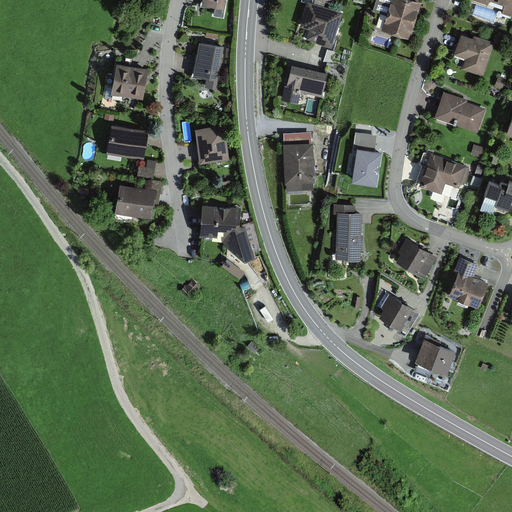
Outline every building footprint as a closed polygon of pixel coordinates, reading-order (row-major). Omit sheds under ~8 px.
[(229,0),(204,0),(204,4),(219,7),(217,17),(226,18),(229,0)] [(316,0),(316,2),(311,1),(305,25),(310,26),(306,41),(332,48),(343,10),(333,7),(335,0),(316,0)] [(416,37),(424,3),(411,0),(395,0),(388,30),(416,37)] [(511,14),(511,0),(482,0),(487,2),(487,0),(496,0),(506,3),(503,12),(511,14)] [(476,38),(465,34),(459,53),(470,57),(466,68),(486,75),(498,41),(478,34),(476,38)] [(226,47),(203,43),(198,75),(208,77),(207,85),(219,87),(226,47)] [(151,69),(119,64),(115,91),(147,96),(151,69)] [(327,74),(292,66),(285,98),(297,101),(300,90),(322,95),(327,74)] [(469,100),(445,93),(439,117),(479,129),(485,109),(468,104),(469,100)] [(150,131),(112,124),(107,151),(145,158),(150,131)] [(225,124),(201,126),(205,161),(229,159),(225,124)] [(313,132),(287,133),(288,184),(315,183),(313,132)] [(357,132),(354,148),(359,149),(354,179),(376,183),(381,151),(371,150),(373,135),(357,132)] [(470,167),(426,153),(416,184),(445,192),(448,183),(463,188),(470,167)] [(140,166),(139,176),(152,178),(155,160),(147,159),(146,166),(140,166)] [(500,184),(489,181),(483,201),(508,210),(511,199),(511,181),(509,181),(508,184),(501,181),(500,184)] [(157,191),(121,185),(117,211),(153,216),(157,191)] [(335,213),(341,213),(339,258),(354,258),(360,258),(362,213),(354,213),(354,205),(335,204),(335,213)] [(262,256),(250,222),(244,224),(245,209),(206,206),(204,235),(228,236),(238,265),(262,256)] [(440,255),(411,241),(402,258),(431,272),(440,255)] [(454,294),(482,307),(491,286),(475,278),(481,265),(464,257),(456,273),(462,276),(454,294)] [(228,259),(222,267),(240,280),(246,273),(228,259)] [(416,307),(391,295),(380,315),(405,328),(416,307)] [(460,350),(429,339),(422,360),(452,371),(460,350)]
